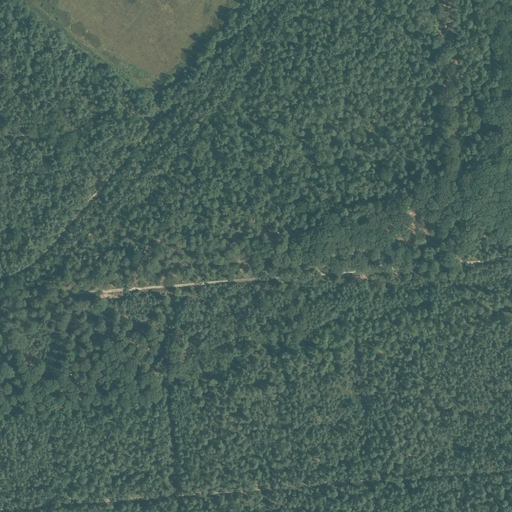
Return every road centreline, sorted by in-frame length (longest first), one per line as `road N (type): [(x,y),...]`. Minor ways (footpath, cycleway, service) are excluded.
road 1 (track): [(511,468),(451,473),(424,457),(399,458),(374,479),(0,508)]
road 2 (track): [(511,258),(0,298)]
road 3 (track): [(457,262),(443,0)]
road 4 (track): [(164,284),(179,511)]
road 5 (track): [(154,122),(50,247),(22,273),(0,275)]
road 6 (track): [(265,0),(154,122)]
